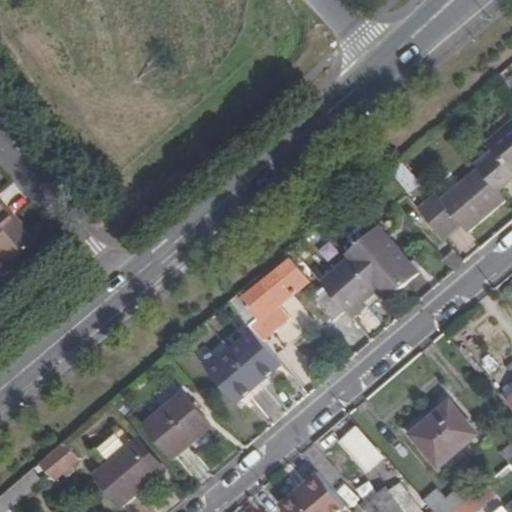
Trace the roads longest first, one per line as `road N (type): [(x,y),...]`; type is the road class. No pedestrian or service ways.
road 1 (secondary): [(452,0),(122,287)]
road 2 (residential): [(511,247),(199,511)]
road 3 (unclassified): [(0,143),(122,287)]
road 4 (secondary): [(122,287),(0,390)]
road 5 (unknown): [(350,384),(430,494)]
